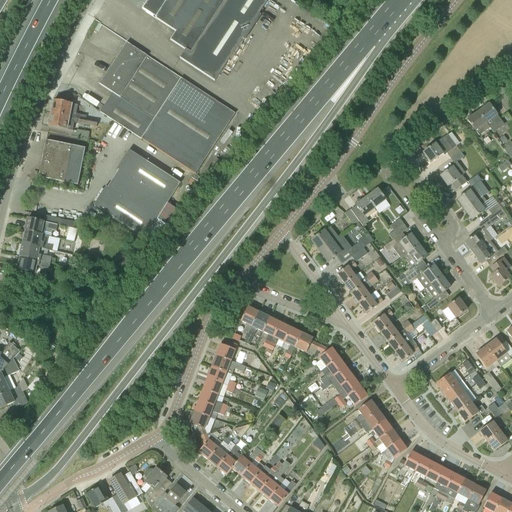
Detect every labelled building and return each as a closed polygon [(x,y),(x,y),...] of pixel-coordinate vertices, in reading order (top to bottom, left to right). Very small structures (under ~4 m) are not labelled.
[(151,0),(144,11),(175,32),(170,40),(186,51),(181,59),(216,82),(243,40),(246,41),(262,16),(260,15),(269,0),(151,0)] [(195,174),(235,114),(127,43),(100,84),(114,94),(101,113),(195,174)] [(97,123),(97,122),(85,120),(86,116),(76,114),(78,105),(72,104),(54,100),(51,114),(79,120),(97,123)] [(494,132),(504,125),(489,104),(478,112),(494,132)] [(494,132),(478,112),(467,120),(479,136),(490,128),(493,133),(494,132)] [(96,128),(97,123),(79,120),(51,114),(48,127),(72,132),(74,123),(96,128)] [(88,140),(89,132),(77,130),(75,137),(88,140)] [(456,146),(447,135),(435,144),(422,153),(430,164),(445,153),(450,159),(460,152),(460,151),(464,148),(460,143),(456,146)] [(505,145),(509,143),(505,137),(501,140),(505,145)] [(64,183),(71,146),(46,140),(38,178),(64,183)] [(78,186),(86,149),(71,146),(64,183),(78,186)] [(144,239),(180,183),(130,151),(117,170),(120,171),(108,189),(106,188),(94,206),(144,239)] [(455,191),(467,183),(458,171),(461,168),(456,162),(463,157),(460,152),(450,159),(455,166),(439,177),(447,187),(451,185),(455,191)] [(501,173),(511,166),(507,161),(497,168),(501,173)] [(471,188),(481,181),(477,175),(467,182),(471,188)] [(464,211),(482,197),(475,187),(457,200),(464,211)] [(375,208),(386,201),(377,189),(367,197),(375,208)] [(364,217),(375,208),(367,197),(355,206),(356,206),(364,217)] [(471,221),(485,211),(481,206),(486,202),(482,197),(464,211),(471,221)] [(492,216),(501,209),(498,204),(488,211),(492,216)] [(358,221),(364,217),(356,206),(349,210),(358,221)] [(473,254),(484,246),(492,240),(485,230),(506,215),(501,209),(492,216),(478,226),(481,231),(465,244),(473,254)] [(353,226),(359,222),(358,221),(349,210),(344,215),(353,226)] [(56,232),(57,225),(27,219),(24,232),(25,232),(49,237),(50,231),(56,232)] [(59,219),(57,225),(74,229),(75,223),(59,219)] [(393,232),(403,224),(399,219),(390,227),(393,232)] [(392,241),(402,234),(407,230),(403,224),(393,232),(389,235),(392,241)] [(319,252),(332,242),(324,231),(311,241),(319,252)] [(52,251),(53,246),(47,245),(49,237),(25,232),(22,245),(52,251)] [(358,241),(359,243),(363,249),(373,241),(368,234),(358,241)] [(402,234),(392,241),(383,248),(387,253),(393,249),(400,259),(407,254),(419,245),(411,234),(405,239),(402,234)] [(328,263),(341,253),(332,242),(319,252),(328,263)] [(351,258),(363,249),(359,243),(347,252),(351,258)] [(52,251),(22,245),(19,257),(20,257),(48,264),(49,258),(44,257),(45,250),(52,251)] [(419,245),(407,254),(415,265),(427,256),(419,245)] [(481,265),(492,256),(484,246),(473,254),(481,265)] [(498,260),(507,253),(504,248),(494,255),(498,260)] [(355,263),(367,254),(363,249),(351,258),(355,263)] [(50,264),(48,264),(20,257),(17,271),(33,274),(33,275),(35,275),(37,268),(38,268),(39,267),(40,267),(39,270),(48,271),(50,264)] [(379,268),(384,265),(380,259),(376,262),(379,268)] [(497,287),(510,278),(504,270),(509,267),(503,259),(490,268),(494,274),(490,277),(497,287)] [(344,285),(355,277),(351,271),(357,267),(353,262),(337,275),(344,285)] [(401,283),(406,279),(418,270),(415,265),(403,274),(403,275),(398,279),(401,283)] [(422,275),(418,270),(406,279),(410,284),(416,279),(424,290),(430,285),(442,276),(434,266),(422,275)] [(352,295),(374,277),(372,273),(358,282),(355,277),(344,285),(352,295)] [(430,285),(438,296),(446,291),(450,288),(442,276),(430,285)] [(366,291),(378,282),(374,277),(352,295),(359,304),(370,296),(366,291)] [(390,292),(395,288),(391,282),(385,286),(390,292)] [(390,301),(401,293),(397,287),(385,296),(390,301)] [(374,301),(370,296),(359,304),(367,314),(383,303),(379,297),(374,301)] [(436,298),(426,306),(429,311),(440,303),(436,298)] [(455,319),(467,310),(459,299),(447,308),(455,319)] [(249,345),(245,343),(247,337),(259,313),(248,308),(240,322),(246,325),(243,332),(248,334),(244,343),(249,345)] [(380,333),(391,325),(387,319),(393,315),(390,311),(373,323),(380,333)] [(262,333),(270,318),(259,313),(247,337),(245,343),(249,345),(256,330),(262,333)] [(395,353),(411,340),(408,335),(427,321),(424,316),(423,317),(418,320),(416,322),(411,325),(405,330),(387,343),(395,353)] [(275,352),(277,347),(276,346),(278,340),(286,326),(270,318),(262,333),(268,335),(263,347),(272,351),(273,351),(275,352)] [(437,332),(442,329),(435,320),(430,324),(437,332)] [(401,326),(405,330),(411,325),(408,321),(401,326)] [(387,343),(405,330),(401,326),(395,331),(391,325),(380,333),(387,343)] [(290,359),(295,349),(302,334),(286,326),(278,340),(289,346),(284,356),(290,359)] [(239,342),(241,337),(234,334),(231,339),(239,342)] [(314,357),(320,346),(312,342),(313,339),(302,334),(295,349),(306,353),(306,354),(314,357)] [(415,346),(411,340),(395,353),(402,363),(413,355),(419,351),(415,346)] [(511,355),(509,357),(507,354),(496,340),(486,347),(497,362),(502,369),(511,361),(511,355)] [(233,356),(237,345),(231,343),(229,348),(220,345),(216,356),(231,362),(233,356)] [(13,360),(19,352),(11,344),(1,354),(0,353),(0,375),(13,360)] [(486,370),(497,362),(486,347),(475,356),(486,370)] [(326,368),(339,358),(331,348),(318,358),(326,368)] [(231,362),(216,356),(211,368),(227,373),(229,367),(244,373),(246,368),(231,362)] [(322,384),(346,368),(339,358),(326,368),(330,373),(321,380),(320,381),(322,384)] [(0,396),(10,391),(4,378),(19,371),(13,360),(0,375),(0,396)] [(469,376),(475,372),(467,361),(462,365),(469,376)] [(224,385),(226,380),(224,379),(227,373),(211,368),(207,378),(224,385)] [(346,368),(328,381),(332,385),(332,386),(337,383),(340,387),(353,378),(346,368)] [(496,394),(501,390),(488,373),(483,376),(496,394)] [(443,394),(457,384),(450,374),(436,384),(443,394)] [(45,379),(41,376),(38,379),(37,378),(28,388),(33,393),(45,379)] [(476,385),(482,381),(478,376),(472,380),(476,385)] [(207,378),(203,390),(223,398),(226,392),(233,394),(235,389),(228,386),(224,385),(207,378)] [(340,387),(343,392),(347,397),(360,387),(353,378),(340,387)] [(28,406),(23,393),(28,391),(23,380),(16,389),(10,391),(0,396),(0,409),(14,403),(18,411),(28,406)] [(323,391),(332,385),(328,381),(320,387),(323,391)] [(479,390),(485,385),(482,381),(476,385),(479,390)] [(274,392),(276,387),(269,383),(266,389),(274,392)] [(451,404),(464,394),(457,384),(443,394),(451,404)] [(360,387),(347,397),(350,401),(354,407),(367,397),(360,387)] [(229,414),(232,408),(221,404),(223,398),(203,390),(198,401),(229,414)] [(457,413),(471,403),(464,394),(451,404),(457,413)] [(334,400),(337,404),(343,400),(339,396),(334,400)] [(280,409),(284,403),(278,398),(274,404),(280,409)] [(343,400),(337,404),(340,408),(346,404),(343,400)] [(228,419),(230,414),(229,414),(198,401),(194,413),(214,420),(217,414),(228,419)] [(347,434),(378,411),(371,401),(357,411),(360,415),(356,419),(356,420),(344,430),(347,434)] [(465,423),(479,413),(471,403),(457,413),(465,423)] [(483,419),(491,413),(497,409),(493,404),(479,414),(483,419)] [(495,419),(501,414),(497,409),(491,413),(495,419)] [(372,430),(385,421),(378,411),(347,434),(350,438),(363,429),(367,434),(372,430)] [(207,435),(210,433),(214,420),(194,413),(190,424),(197,427),(205,430),(207,435)] [(279,429),(284,423),(278,417),(272,424),(279,429)] [(385,421),(372,430),(379,439),(392,430),(385,421)] [(486,442),(500,432),(493,422),(479,432),(486,442)] [(207,435),(205,430),(197,427),(204,446),(198,453),(208,461),(222,443),(210,433),(207,435)] [(372,452),(382,444),(386,449),(399,440),(392,430),(379,439),(374,442),(368,446),(372,452)] [(494,452),(507,442),(500,432),(486,442),(494,452)] [(381,455),(386,462),(386,461),(391,463),(393,459),(407,450),(399,440),(386,449),(381,453),(381,454),(381,455)] [(217,468),(235,446),(231,443),(228,446),(223,442),(222,443),(208,461),(217,468)] [(241,477),(258,455),(264,448),(260,445),(257,449),(247,461),(242,457),(232,469),(241,477)] [(240,458),(236,454),(239,450),(235,446),(217,468),(227,476),(232,469),(242,457),(241,457),(240,458)] [(415,472),(423,458),(411,452),(405,462),(401,460),(398,466),(402,469),(404,466),(409,469),(415,472)] [(250,485),(265,468),(260,463),(263,460),(258,455),(241,477),(250,485)] [(415,472),(420,475),(425,478),(433,463),(423,458),(415,472)] [(260,493),(279,470),(282,465),(278,461),(269,472),(265,468),(250,485),(260,493)] [(388,470),(391,463),(386,461),(386,462),(383,467),(388,470)] [(290,466),(286,463),(283,466),(282,465),(279,470),(260,493),(269,500),(280,488),(279,487),(283,482),(280,479),(290,466)] [(433,463),(425,478),(436,483),(444,469),(433,463)] [(332,464),(326,474),(331,477),(337,467),(332,464)] [(151,509),(152,508),(171,485),(165,480),(167,478),(156,469),(145,483),(150,487),(145,494),(149,499),(147,501),(151,509)] [(441,500),(455,474),(444,469),(436,483),(433,489),(434,490),(434,489),(439,492),(432,503),(437,506),(440,500),(441,500)] [(457,495),(465,480),(455,474),(441,500),(445,502),(448,498),(454,501),(457,495)] [(127,487),(120,475),(109,481),(117,495),(112,498),(120,511),(127,511),(128,511),(120,499),(125,496),(129,501),(136,498),(129,486),(127,487)] [(420,489),(423,483),(417,480),(414,486),(420,489)] [(465,480),(457,495),(468,501),(476,485),(465,480)] [(278,508),(296,484),(291,482),(284,491),(280,488),(269,500),(278,508)] [(174,487),(171,485),(152,508),(151,509),(152,508),(157,511),(176,511),(180,508),(176,505),(185,493),(176,485),(174,487)] [(466,505),(462,511),(463,511),(467,511),(468,511),(470,511),(475,511),(479,506),(487,491),(476,485),(468,501),(466,505)] [(103,495),(98,487),(87,494),(95,509),(103,504),(105,508),(109,506),(111,511),(120,511),(112,498),(109,500),(105,494),(103,495)] [(483,508),(489,511),(490,511),(495,511),(502,499),(490,493),(483,508)] [(81,511),(86,508),(82,499),(77,502),(81,511)] [(197,511),(201,507),(192,499),(182,511),(197,511)] [(508,511),(511,506),(511,504),(502,499),(495,511),(508,511)] [(457,509),(462,511),(466,505),(460,502),(457,509)]
